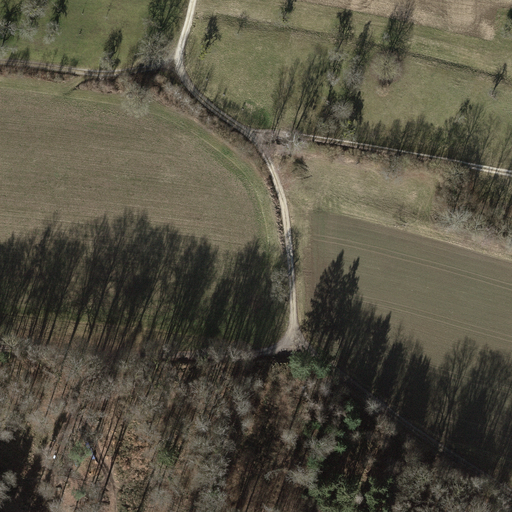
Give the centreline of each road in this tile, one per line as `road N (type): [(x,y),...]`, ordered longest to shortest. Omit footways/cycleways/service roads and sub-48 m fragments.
road 1 (track): [(0,350),(115,356),(294,346),(286,212),(268,156),(176,65),(193,0)]
road 2 (track): [(511,172),(239,125)]
road 3 (track): [(294,346),(511,496)]
road 4 (track): [(176,65),(102,74),(0,66)]
